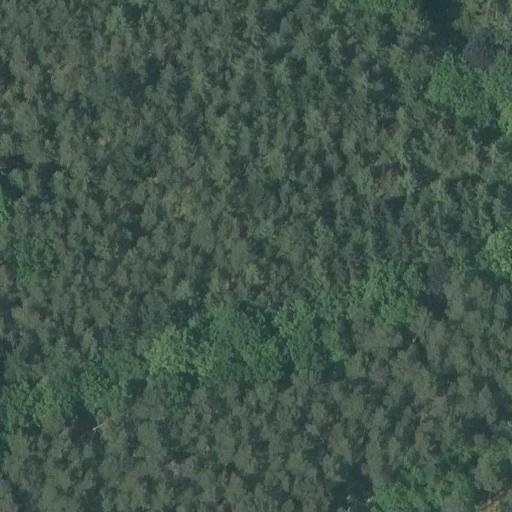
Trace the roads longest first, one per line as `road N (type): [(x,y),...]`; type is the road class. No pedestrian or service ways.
road 1 (unclassified): [(511,291),(0,451)]
road 2 (track): [(511,166),(394,0)]
